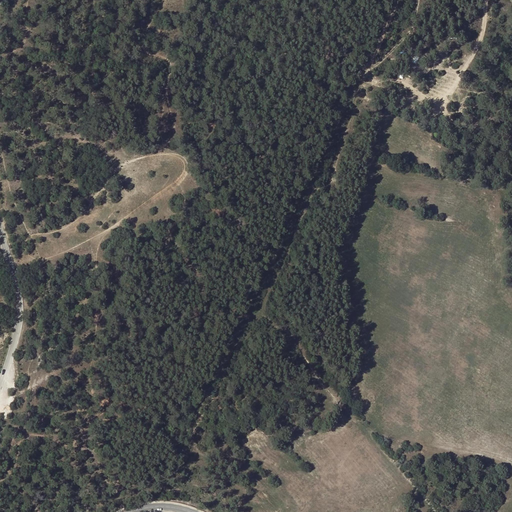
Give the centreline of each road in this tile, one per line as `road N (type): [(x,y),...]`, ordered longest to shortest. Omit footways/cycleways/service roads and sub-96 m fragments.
road 1 (track): [(418,0),(406,37),(361,74),(179,453)]
road 2 (track): [(435,511),(292,337),(248,314)]
road 3 (track): [(361,74),(405,85),(429,102),(444,99),(477,47),(486,0)]
road 4 (tertiary): [(0,384),(19,315),(0,229)]
